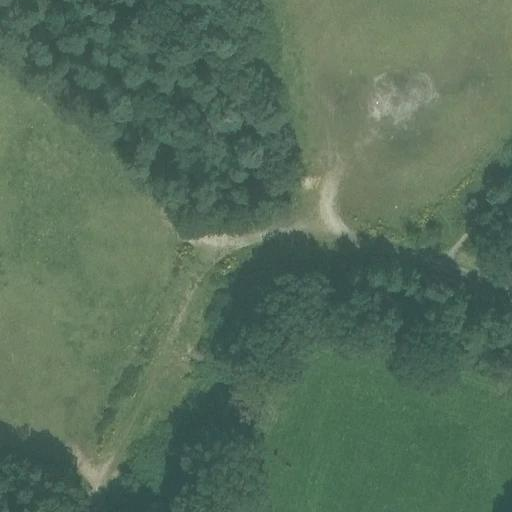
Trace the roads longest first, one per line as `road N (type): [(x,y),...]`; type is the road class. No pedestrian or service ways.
road 1 (track): [(445,268),(314,231),(213,239),(0,33)]
road 2 (unknown): [(201,511),(264,323),(283,292),(317,287),(393,307),(445,268)]
road 3 (track): [(284,236),(246,194),(206,0)]
